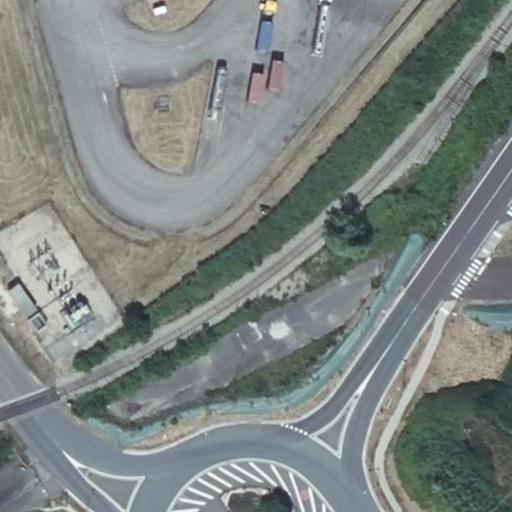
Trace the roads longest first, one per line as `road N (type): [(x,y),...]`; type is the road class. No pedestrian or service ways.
road 1 (unclassified): [(357,511),(314,457),(273,438),(203,450),(175,469)]
road 2 (unclassified): [(45,430),(84,453),(175,469)]
